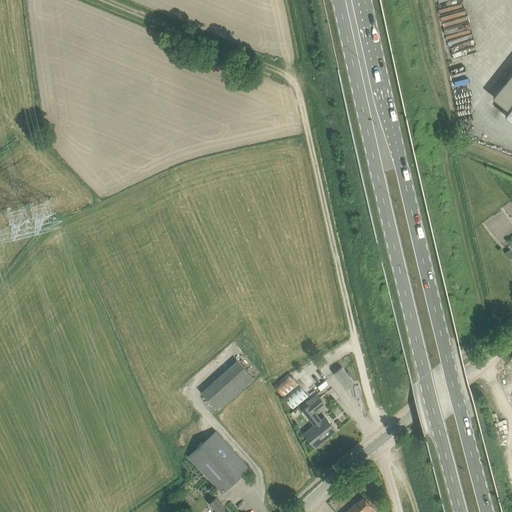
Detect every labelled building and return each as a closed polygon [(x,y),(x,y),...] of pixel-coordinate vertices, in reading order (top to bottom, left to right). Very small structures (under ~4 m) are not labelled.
[(254,378),(238,361),(202,393),(218,411),(254,378)] [(342,367),(334,373),(346,389),(354,382),(342,367)] [(289,373),(274,385),(283,397),(299,384),(289,373)] [(308,396),(299,385),(284,398),(293,408),(308,396)] [(307,406),(300,412),(313,427),(304,434),(309,439),(315,447),(336,431),(324,417),(321,420),(314,411),(324,403),(316,394),(305,403),(307,406)] [(188,456),(222,493),(249,468),(216,431),(188,456)] [(229,511),(225,508),(216,498),(210,503),(217,511),(229,511)] [(373,511),(376,510),(363,498),(358,503),(357,502),(346,511),(373,511)]
